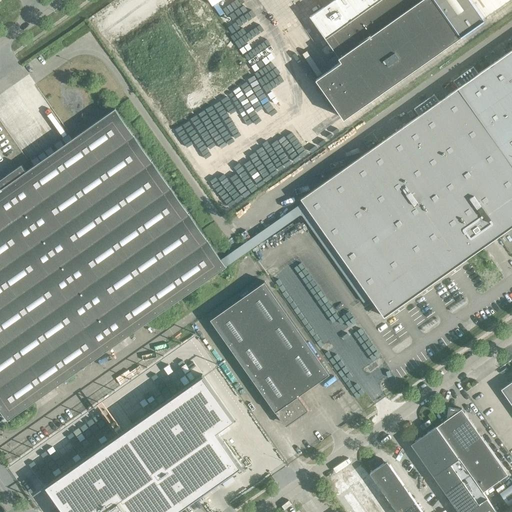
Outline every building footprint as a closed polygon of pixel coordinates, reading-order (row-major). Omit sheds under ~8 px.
[(507,0),(299,0),(300,1),(301,0),(333,0),(311,16),(342,61),(316,79),(344,118),(462,36),(485,19),(484,17),(507,0)] [(409,122),(301,199),(384,317),(511,226),(511,49),(478,74),(473,67),(453,81),(458,88),(439,101),(434,94),(404,115),(409,122)] [(0,407),(8,420),(226,267),(114,109),(26,171),(22,165),(0,179),(0,407)] [(285,426),(301,416),(309,410),(298,396),(330,374),(264,282),(211,320),(285,426)] [(203,375),(46,486),(64,511),(176,511),(241,467),(217,432),(235,420),(203,375)] [(511,381),(501,389),(511,404),(511,381)] [(483,492),(508,474),(462,409),(460,410),(450,408),(448,418),(437,426),(483,492)] [(414,448),(428,468),(459,511),(422,511),(389,465),(383,464),(370,473),(397,511),(496,511),(436,426),(415,441),(414,448)] [(511,485),(501,494),(510,506),(511,504),(511,485)]
